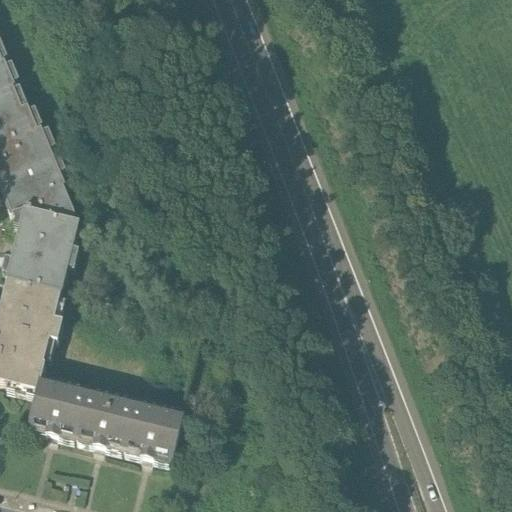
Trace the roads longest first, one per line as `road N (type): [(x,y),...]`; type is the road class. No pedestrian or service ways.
road 1 (primary): [(230,0),(342,283)]
road 2 (primary): [(439,511),(382,345),(342,283)]
road 3 (primary): [(342,283),(409,511)]
